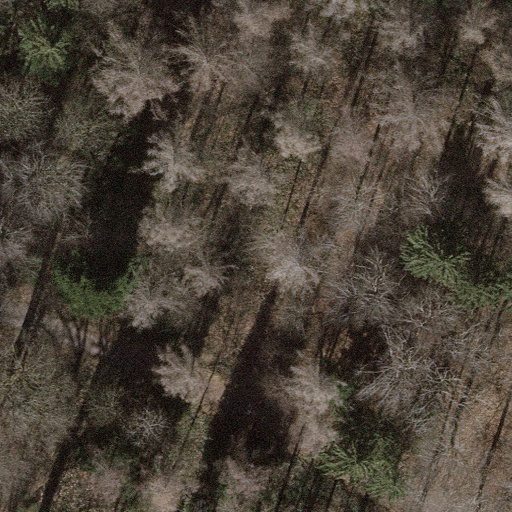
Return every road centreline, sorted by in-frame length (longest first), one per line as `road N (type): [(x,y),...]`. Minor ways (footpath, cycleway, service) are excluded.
road 1 (motorway): [(0,92),(511,6)]
road 2 (track): [(441,511),(0,313)]
